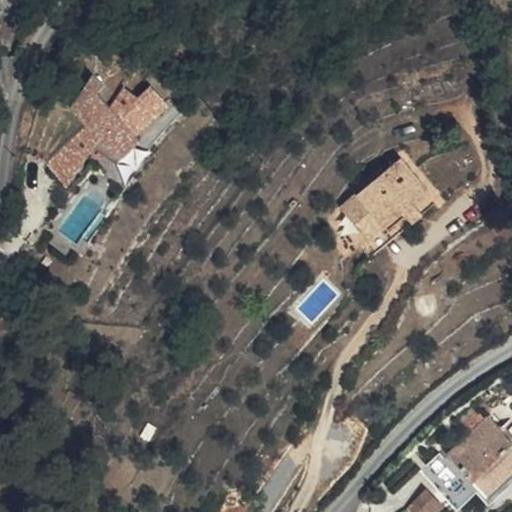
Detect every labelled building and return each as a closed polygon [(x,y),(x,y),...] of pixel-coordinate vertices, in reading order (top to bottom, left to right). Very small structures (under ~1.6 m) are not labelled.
[(117,161),(171,114),(153,95),(140,106),(126,96),(109,114),(99,97),(105,89),(93,82),(69,117),(40,108),(24,160),(43,166),(56,181),(64,174),(73,184),(102,144),(117,161)] [(345,200),(377,240),(437,192),(405,152),(345,200)] [(511,445),(511,456),(478,488),(486,496),(511,472),(511,428),(498,413),(489,421),(511,445)] [(449,456),(478,488),(511,456),(511,445),(489,421),(449,456)] [(417,511),(436,511),(446,507),(436,487),(411,500),(417,511)]
